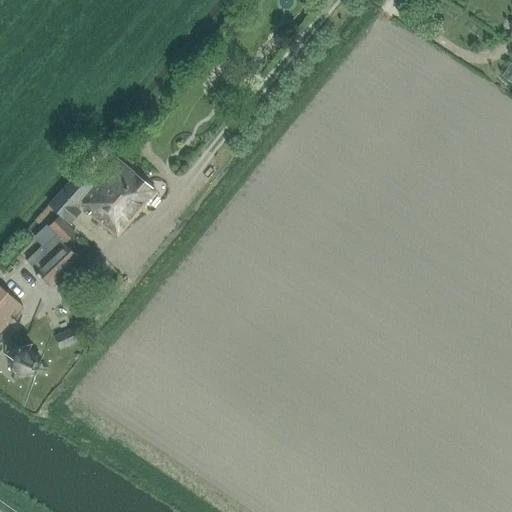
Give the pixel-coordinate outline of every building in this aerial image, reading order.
[(88,214),(115,237),(154,191),(116,159),(90,188),(81,180),(63,200),(70,217),(79,206),(76,204),(79,201),(90,211),(88,214)] [(49,204),(34,221),(38,225),(53,208),(49,204)] [(65,242),(73,233),(58,217),(49,226),(65,242)] [(49,287),(77,260),(56,237),(43,249),(41,248),(26,263),(49,287)] [(0,331),(21,308),(0,289),(0,331)] [(60,349),(78,342),(73,330),(55,337),(60,349)] [(32,375),(39,366),(37,352),(29,346),(16,348),(8,357),(10,370),(19,377),(32,375)]
